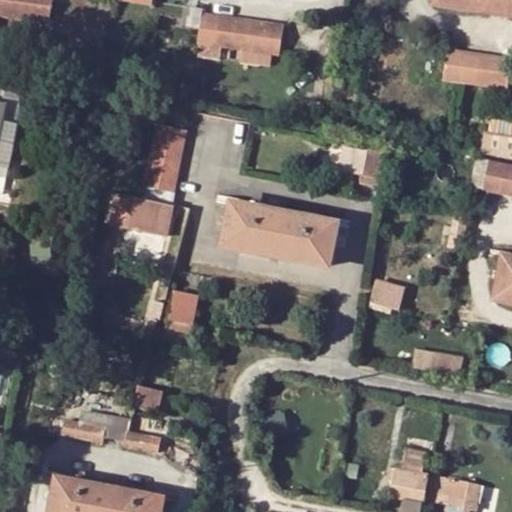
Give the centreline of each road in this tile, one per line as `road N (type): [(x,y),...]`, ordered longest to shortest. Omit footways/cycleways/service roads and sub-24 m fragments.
road 1 (residential): [(511,402),(329,367),(282,365),(254,376),(237,429),(245,464),(276,500),(333,511)]
road 2 (unknown): [(178,511),(183,483),(61,452)]
